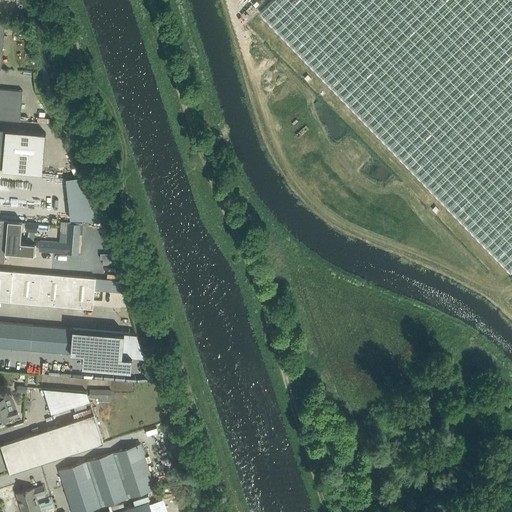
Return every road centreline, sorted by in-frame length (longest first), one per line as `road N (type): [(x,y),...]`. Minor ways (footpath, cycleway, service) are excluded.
road 1 (track): [(155,0),(208,158),(263,283),(330,511)]
road 2 (unclassified): [(61,0),(230,511)]
